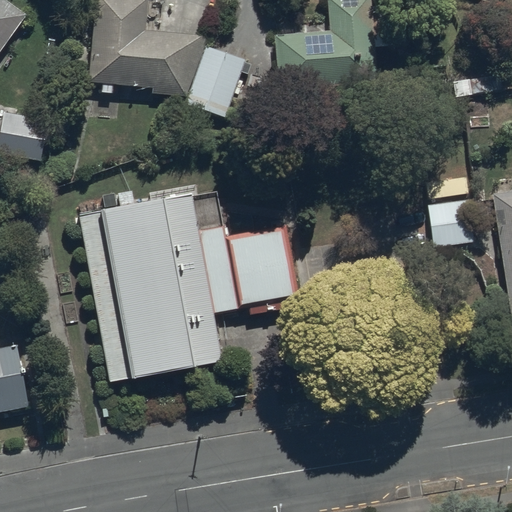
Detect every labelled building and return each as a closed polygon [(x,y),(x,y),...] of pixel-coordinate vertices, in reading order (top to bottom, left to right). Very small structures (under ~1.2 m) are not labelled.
[(8,0),(0,0),(0,50),(27,12),(8,0)] [(147,0),(95,0),(87,81),(153,86),(153,93),(185,95),(182,102),(225,117),(245,58),(205,44),(209,34),(145,28),(147,0)] [(371,0),(327,0),(329,31),(275,34),(278,87),(375,83),(374,47),(395,46),(393,3),(371,4),(371,0)] [(47,118),(3,111),(0,126),(0,152),(41,159),(47,118)] [(511,190),(493,193),(511,326),(511,190)] [(218,191),(81,214),(109,380),(225,361),(216,311),(301,297),(288,222),(225,233),(218,191)] [(470,198),(427,203),(432,248),(476,243),(470,198)] [(0,411),(29,407),(18,344),(0,347),(0,411)]
